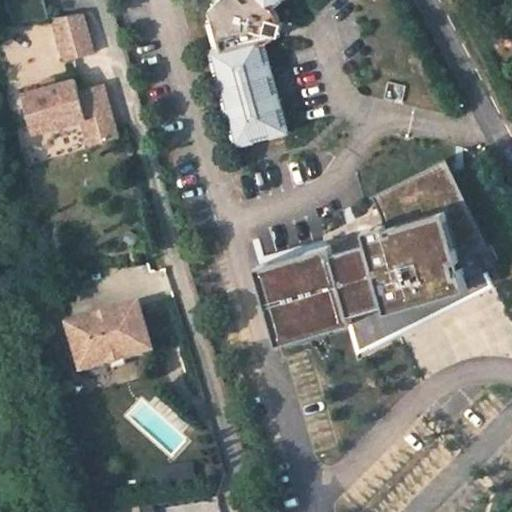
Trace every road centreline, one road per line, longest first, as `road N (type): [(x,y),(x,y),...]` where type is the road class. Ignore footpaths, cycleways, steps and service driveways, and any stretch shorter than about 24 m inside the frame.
road 1 (track): [(55,511),(0,275)]
road 2 (residential): [(511,159),(427,0)]
